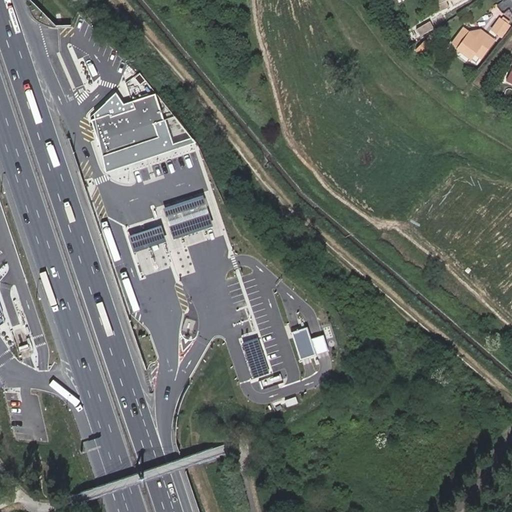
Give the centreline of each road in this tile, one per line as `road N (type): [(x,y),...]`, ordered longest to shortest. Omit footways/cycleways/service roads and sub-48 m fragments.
road 1 (trunk): [(169,511),(0,4)]
road 2 (trunk): [(0,115),(128,498)]
road 3 (trunk): [(43,380),(72,397),(97,470),(128,498)]
road 4 (trunk): [(186,511),(167,447),(169,389)]
